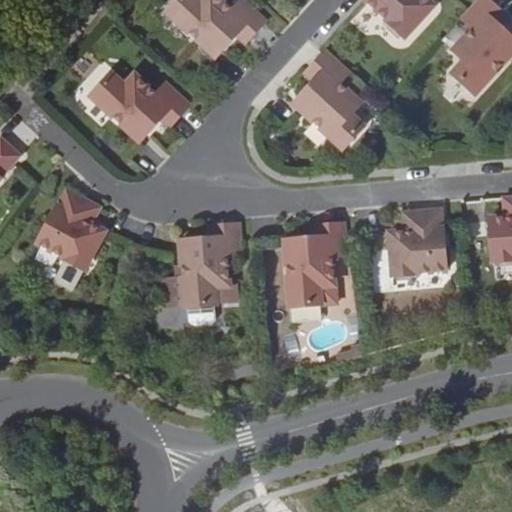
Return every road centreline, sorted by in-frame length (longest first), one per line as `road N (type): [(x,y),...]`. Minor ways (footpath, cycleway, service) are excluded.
road 1 (tertiary): [(511,375),(154,462)]
road 2 (residential): [(154,205),(511,180)]
road 3 (residential): [(154,205),(335,0)]
road 4 (secondary): [(154,462),(140,432),(86,392),(53,386),(0,401)]
road 5 (residential): [(14,96),(104,184),(132,204),(154,205)]
